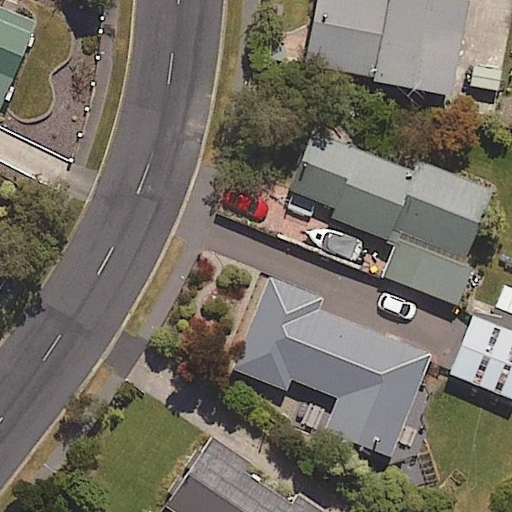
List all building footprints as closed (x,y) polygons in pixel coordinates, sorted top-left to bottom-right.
[(496,93),(502,66),(464,57),(476,5),(450,0),(320,0),(307,62),(456,95),(458,85),(496,93)] [(0,110),(1,111),(39,21),(0,4),(0,110)] [(477,272),(468,269),(499,192),(422,161),(417,173),(312,130),(289,186),(334,204),(330,215),(398,242),(385,275),(463,306),(477,272)] [(323,433),(392,461),(435,358),(319,311),(323,301),(267,278),(229,368),(285,391),(290,381),(336,400),(323,433)] [(511,288),(503,286),(496,306),(511,311),(511,288)] [(511,395),(511,330),(474,316),(452,373),(511,395)] [(252,464),(216,439),(170,504),(180,511),(320,511),(295,494),(290,501),(247,471),(252,464)]
